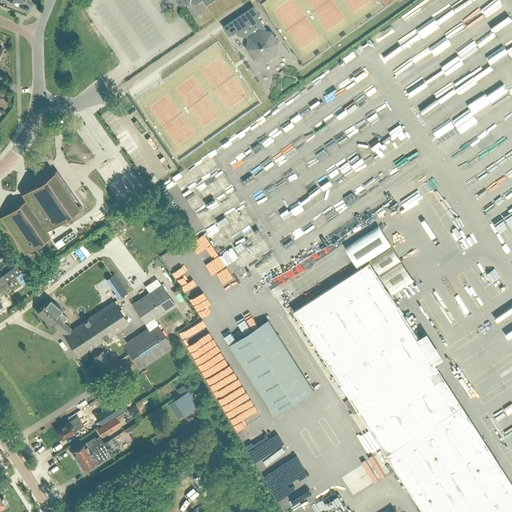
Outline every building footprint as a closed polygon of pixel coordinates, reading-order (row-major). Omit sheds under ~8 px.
[(253,6),(223,27),(229,35),(236,30),(239,34),(249,36),(247,48),(254,58),(265,60),(275,53),(278,42),(271,32),(265,31),(266,28),(257,16),(259,15),(253,6)] [(178,46),(181,53),(200,42),(197,36),(178,46)] [(24,200),(1,216),(26,253),(49,236),(45,230),(79,207),(53,171),(20,194),(24,200)] [(152,218),(158,226),(162,223),(156,215),(152,218)] [(378,226),(344,247),(356,266),(390,244),(378,226)] [(435,364),(369,262),(293,311),(423,511),(511,511),(511,500),(427,369),(435,364)] [(0,276),(0,285),(20,271),(15,265),(0,276)] [(6,282),(0,285),(0,295),(10,288),(6,282)] [(64,335),(77,356),(88,349),(98,342),(99,343),(115,332),(123,344),(139,368),(171,347),(153,319),(174,305),(161,285),(132,304),(148,328),(126,342),(117,329),(128,323),(114,302),(72,330),(64,335)] [(51,323),(64,335),(72,330),(63,322),(67,318),(60,312),(58,315),(44,303),(37,312),(50,324),(51,323)] [(268,320),(229,345),(274,415),(313,389),(268,320)] [(103,349),(99,343),(98,342),(88,349),(93,355),(92,356),(102,371),(112,365),(101,350),(103,349)] [(119,398),(94,414),(102,425),(115,417),(121,412),(127,409),(119,398)] [(55,430),(61,439),(83,425),(77,416),(55,430)] [(102,425),(96,429),(102,437),(121,425),(115,417),(102,425)] [(71,451),(77,460),(100,445),(107,441),(106,440),(103,442),(98,435),(95,437),(94,437),(71,451)] [(100,445),(77,460),(83,469),(95,461),(96,463),(108,456),(105,451),(111,447),(107,441),(100,445)] [(327,494),(306,507),(308,511),(324,511),(334,506),(327,494)]
